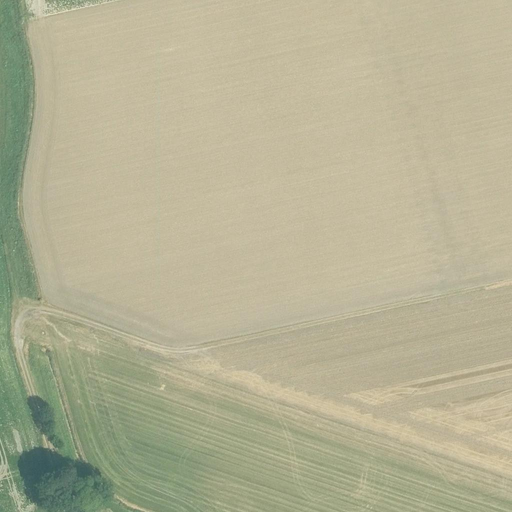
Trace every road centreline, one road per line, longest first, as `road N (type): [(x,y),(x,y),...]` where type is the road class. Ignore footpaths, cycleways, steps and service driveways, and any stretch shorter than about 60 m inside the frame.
road 1 (track): [(511,282),(179,352),(55,312),(24,316),(20,356),(62,511)]
road 2 (track): [(1,0),(13,73),(9,218),(24,316)]
